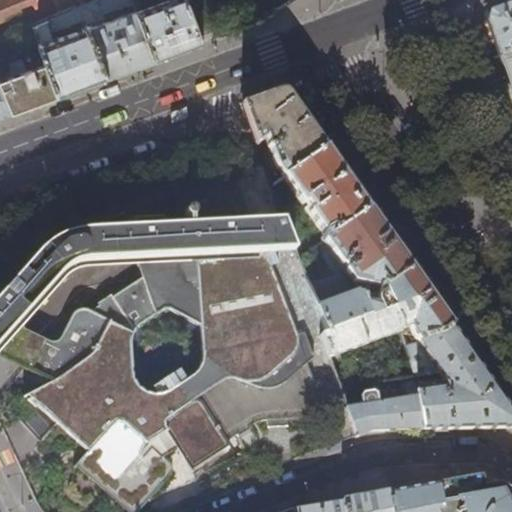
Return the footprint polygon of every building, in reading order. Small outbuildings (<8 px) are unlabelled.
[(61,14),(55,0),(0,0),(0,38),(31,27),(61,14)] [(55,0),(61,14),(79,7),(94,0),(55,0)] [(129,0),(94,0),(79,7),(106,78),(130,69),(153,61),(135,12),(105,23),(102,12),(130,2),(129,0)] [(129,0),(130,2),(135,12),(153,61),(195,46),(201,44),(183,0),(129,0)] [(511,3),(505,6),(491,11),(488,19),(503,63),(511,88),(511,3)] [(56,96),(81,87),(106,78),(79,7),(61,14),(31,27),(56,96)] [(56,96),(31,27),(0,38),(0,93),(8,114),(39,103),(56,96)] [(284,176),(327,148),(323,142),(290,94),(277,90),(242,103),(257,143),(266,140),(275,165),(284,176)] [(0,116),(8,114),(0,93),(0,116)] [(461,94),(447,101),(459,121),(472,114),(461,94)] [(348,178),(327,148),(284,176),(302,202),(305,201),(307,204),(303,207),(306,212),(308,211),(327,237),(370,209),(348,178)] [(390,238),(370,209),(327,237),(326,238),(355,280),(384,285),(388,283),(390,284),(412,268),(390,238)] [(139,264),(267,258),(265,252),(296,250),(285,220),(110,231),(104,222),(99,224),(55,241),(43,250),(0,297),(0,350),(20,328),(65,278),(71,273),(76,270),(80,268),(90,266),(139,264)] [(316,304),(355,290),(321,241),(298,256),(316,304)] [(52,382),(39,389),(23,397),(35,408),(38,406),(47,415),(58,424),(88,451),(74,467),(74,468),(77,466),(128,511),(136,511),(167,477),(168,473),(168,471),(167,465),(164,461),(161,459),(167,453),(174,448),(192,473),(193,472),(191,469),(226,445),(228,448),(229,447),(225,441),(235,434),(237,437),(252,426),(250,423),(251,422),(259,419),(268,418),(269,425),(289,423),(288,417),(314,415),(315,421),(316,421),(312,377),(307,363),(314,357),(304,331),(295,334),(267,258),(139,264),(142,274),(112,296),(110,294),(98,304),(99,305),(91,311),(85,308),(82,308),(77,310),(73,314),(61,337),(58,340),(55,342),(51,343),(46,342),(20,328),(0,350),(0,355),(13,362),(31,371),(52,382)] [(420,340),(452,326),(423,285),(412,268),(390,284),(388,283),(384,285),(382,287),(380,294),(381,299),(382,303),(370,302),(367,293),(358,290),(355,290),(316,304),(326,333),(320,335),(327,355),(411,326),(420,340)] [(415,374),(440,370),(448,382),(417,387),(422,430),(454,429),(490,428),(511,427),(511,411),(497,391),(452,326),(420,340),(410,343),(415,374)] [(417,387),(415,374),(414,374),(338,386),(357,437),(363,434),(371,431),(422,430),(417,387)] [(47,415),(38,406),(35,408),(17,420),(40,443),(58,424),(47,415)] [(511,511),(511,490),(500,483),(481,475),(471,477),(405,489),(388,492),(392,511),(511,511)] [(392,511),(388,492),(365,496),(293,509),(293,511),(392,511)]
